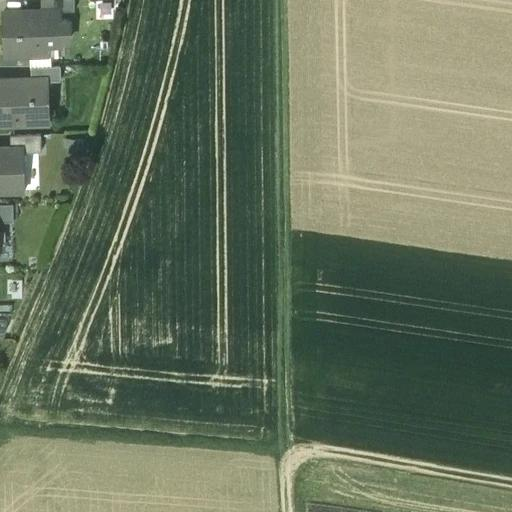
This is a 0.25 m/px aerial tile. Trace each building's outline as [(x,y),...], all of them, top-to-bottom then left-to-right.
[(75,10),(74,0),(42,0),(43,11),(61,10),(75,10)] [(43,11),(4,12),(5,58),(50,56),(50,48),(63,47),(63,42),(73,42),(72,18),(61,19),(61,10),(43,11)] [(36,78),(43,77),(43,79),(60,79),(60,65),(35,65),(36,78)] [(36,78),(0,78),(0,122),(44,121),(43,79),(43,77),(36,78)] [(23,148),(23,152),(41,152),(40,133),(10,134),(11,148),(23,148)] [(11,148),(0,148),(0,191),(24,190),(23,152),(23,148),(11,148)] [(0,220),(13,220),(12,202),(0,202),(0,220)]
